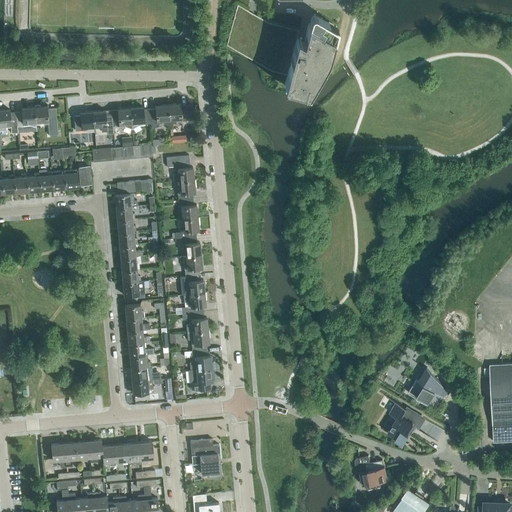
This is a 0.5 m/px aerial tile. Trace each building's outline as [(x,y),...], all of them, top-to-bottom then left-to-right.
[(296,42),(299,30),(267,22),(252,13),(237,4),(226,45),(271,70),(287,75),(296,42)] [(327,59),(328,57),(329,55),(329,52),(334,37),(333,37),(336,25),(315,13),(314,13),(313,13),(312,13),(312,14),(308,24),(303,44),(296,42),(287,75),(285,83),(284,84),(285,85),(285,86),(286,87),(287,87),(303,91),(308,92),(325,63),(326,60),(327,59)] [(181,103),(168,104),(170,125),(177,121),(188,120),(187,105),(181,106),(181,103)] [(170,125),(168,104),(155,105),(155,108),(149,109),(151,124),(162,123),(170,125)] [(47,105),(34,106),(36,121),(43,121),(43,123),(48,123),(49,134),(58,134),(55,107),(47,108),(47,105)] [(36,121),(34,106),(21,108),(22,110),(16,111),(17,125),(23,125),(29,125),(36,127),(36,121)] [(151,124),(149,109),(143,109),(143,106),(130,107),(132,128),(139,124),(139,125),(151,124)] [(132,128),(130,107),(117,109),(118,111),(112,112),(113,127),(125,126),(132,128)] [(17,125),(16,111),(10,111),(9,109),(0,109),(0,130),(6,129),(6,127),(11,126),(12,132),(18,132),(17,125)] [(113,127),(112,112),(106,113),(105,110),(93,111),(94,126),(101,125),(102,131),(106,131),(107,134),(113,133),(113,127)] [(94,126),(93,111),(80,112),(80,115),(74,116),(75,131),(87,130),(87,127),(94,126)] [(132,136),(122,137),(122,145),(133,144),(132,136)] [(75,146),(62,147),(63,154),(75,153),(75,152),(75,146)] [(62,147),(53,148),(54,155),(63,154),(62,147)] [(190,167),(189,161),(189,154),(166,157),(167,166),(174,165),(175,173),(173,173),(173,181),(179,180),(179,181),(194,179),(193,166),(190,167)] [(77,166),(77,168),(71,169),(71,172),(64,172),(66,187),(78,186),(78,185),(92,184),(90,165),(77,166)] [(52,173),(52,171),(46,171),(46,169),(39,169),(39,172),(39,174),(41,190),(53,188),(52,173)] [(64,172),(64,170),(59,170),(59,173),(52,173),(53,188),(66,187),(64,172)] [(39,174),(39,172),(33,172),(34,175),(27,176),(28,191),(41,190),(39,174)] [(27,176),(27,173),(21,173),(21,176),(14,177),(15,192),(28,191),(27,176)] [(14,177),(14,174),(8,175),(9,177),(2,178),(1,178),(3,193),(15,192),(14,177)] [(195,192),(194,179),(179,181),(179,188),(177,188),(178,197),(172,198),(172,200),(193,198),(192,192),(195,192)] [(124,193),(118,193),(115,194),(116,207),(134,205),(133,200),(131,200),(130,192),(124,193)] [(193,204),(193,198),(172,200),(172,202),(178,202),(179,211),(182,211),(182,218),(197,217),(196,204),(193,204)] [(134,205),(116,207),(117,219),(135,217),(134,212),(132,212),(131,205),(134,205)] [(135,218),(135,217),(117,219),(118,232),(136,230),(136,225),(133,225),(132,218),(135,218)] [(199,230),(197,217),(182,218),(183,225),(180,226),(181,231),(175,232),(176,238),(181,237),(196,236),(196,230),(199,230)] [(136,230),(118,232),(119,244),(137,243),(137,237),(134,238),(133,231),(136,230)] [(201,254),(200,242),(197,242),(196,236),(181,237),(182,249),(185,249),(186,255),(186,256),(201,254)] [(137,243),(119,244),(121,257),(140,255),(143,255),(142,249),(135,250),(134,243),(137,243)] [(202,267),(201,254),(186,256),(186,255),(183,256),(185,275),(200,273),(199,267),(202,267)] [(141,262),(140,255),(121,257),(122,269),(139,268),(139,262),(141,262)] [(139,268),(122,269),(123,282),(141,280),(140,275),(137,275),(137,268),(139,268)] [(201,279),(200,273),(185,275),(186,286),(184,287),(184,294),(205,292),(203,279),(201,279)] [(143,280),(141,281),(141,280),(123,282),(124,295),(133,294),(144,293),(143,280)] [(206,305),(205,292),(184,294),(183,294),(184,301),(187,301),(188,306),(181,307),(182,313),(203,311),(203,305),(206,305)] [(164,314),(163,302),(154,303),(154,308),(159,307),(160,314),(164,314)] [(125,305),(126,317),(144,316),(143,310),(141,311),(140,303),(125,305)] [(204,317),(203,311),(182,313),(183,319),(189,319),(189,324),(186,324),(187,332),(208,330),(207,317),(204,317)] [(144,316),(126,317),(127,330),(142,329),(150,328),(149,323),(142,323),(141,316),(144,316)] [(143,336),(142,329),(127,330),(129,343),(146,341),(146,336),(143,336)] [(209,342),(208,330),(187,332),(188,339),(191,339),(192,350),(207,349),(206,343),(209,342)] [(146,341),(129,343),(130,355),(147,353),(147,354),(153,353),(153,348),(144,348),(144,341),(146,341)] [(211,367),(210,354),(207,355),(207,349),(192,350),(193,361),(190,361),(190,369),(211,367)] [(148,361),(147,354),(147,353),(130,355),(131,368),(151,366),(150,360),(148,361)] [(511,361),(489,363),(493,441),(511,440),(511,361)] [(151,372),(151,366),(131,368),(132,380),(152,378),(152,379),(160,378),(160,371),(151,372)] [(213,380),(211,367),(190,369),(191,376),(194,376),(195,388),(206,387),(208,387),(210,386),(210,380),(213,380)] [(446,388),(427,367),(419,380),(417,378),(408,392),(427,404),(437,389),(439,391),(444,387),(445,389),(446,388)] [(153,391),(152,379),(152,378),(132,380),(133,393),(153,391)] [(413,422),(417,424),(418,425),(423,417),(397,402),(391,412),(396,415),(386,431),(402,440),(413,422)] [(217,453),(219,452),(219,443),(212,444),(212,438),(190,440),(192,463),(200,462),(201,473),(219,471),(217,453)] [(102,445),(101,439),(89,440),(90,456),(90,461),(98,461),(97,456),(102,455),(103,455),(102,445)] [(90,456),(89,440),(76,441),(78,457),(90,456)] [(72,458),(78,457),(76,441),(63,442),(65,459),(66,465),(72,464),(72,458)] [(152,441),(139,442),(141,458),(154,457),(152,441)] [(65,459),(63,442),(51,443),(52,460),(58,459),(59,462),(61,467),(66,467),(66,465),(65,459)] [(141,458),(139,442),(127,443),(128,459),(141,458)] [(128,459),(127,443),(114,444),(116,464),(116,465),(123,465),(122,460),(128,459)] [(114,444),(102,445),(103,455),(102,455),(103,462),(109,461),(110,465),(116,464),(114,444)] [(367,491),(381,487),(379,481),(383,480),(385,483),(387,482),(382,459),(370,461),(368,456),(355,458),(356,466),(360,465),(360,471),(359,471),(363,487),(365,486),(363,483),(367,484),(367,491)] [(151,498),(151,493),(150,485),(156,485),(155,479),(143,480),(144,486),(144,493),(145,511),(158,511),(157,497),(151,498)] [(70,511),(68,493),(68,485),(67,480),(56,481),(57,489),(62,489),(62,499),(56,500),(57,511),(70,511)] [(424,509),(429,502),(422,498),(424,495),(416,490),(414,492),(408,487),(403,494),(404,495),(392,511),(395,509),(399,511),(420,511),(423,508),(424,509)] [(107,502),(107,495),(100,496),(100,491),(94,492),(95,511),(103,511),(108,511),(107,502)] [(82,511),(81,497),(75,498),(75,492),(68,493),(70,511),(82,511)] [(95,511),(94,492),(87,492),(87,497),(81,497),(82,511),(95,511)] [(145,511),(144,493),(138,494),(138,499),(132,499),(133,511),(145,511)] [(219,511),(219,502),(206,503),(206,493),(193,494),(194,511),(219,511)] [(133,511),(132,499),(126,500),(126,495),(119,496),(120,511),(133,511)] [(120,511),(119,496),(113,496),(113,501),(107,502),(108,511),(107,511),(120,511)] [(511,511),(511,510),(511,509),(511,510),(511,504),(505,504),(505,502),(491,502),(491,504),(485,503),(485,508),(478,507),(478,511),(511,511)]
